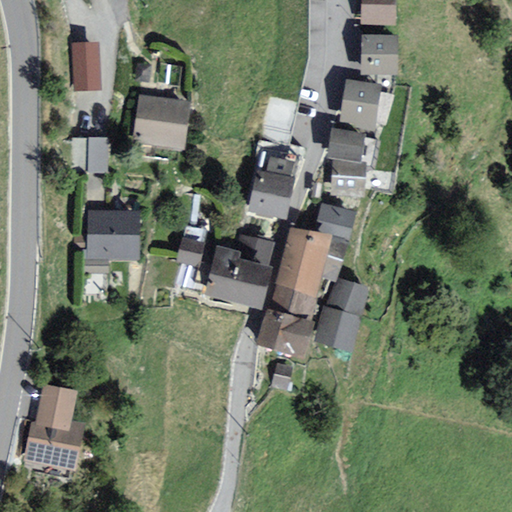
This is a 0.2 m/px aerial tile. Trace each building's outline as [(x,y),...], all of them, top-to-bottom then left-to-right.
[(408,0),(371,0),(370,25),(407,28),(408,0)] [(412,40),(372,39),(371,77),(410,79),(412,40)] [(105,47),(76,48),(77,95),(106,94),(105,47)] [(394,90),(356,84),(349,124),(386,131),(394,90)] [(201,108),(145,100),(138,145),(194,154),(201,108)] [(378,139),(342,133),(338,158),(374,164),(378,139)] [(114,144),(75,142),(73,174),(113,176),(114,144)] [(381,170),(343,166),(340,197),(377,201),(381,170)] [(292,178),(260,171),(252,208),(284,215),(292,178)] [(152,212),(94,212),(93,261),(151,262),(152,212)] [(316,234),(293,229),(274,306),(316,317),(326,279),(336,239),(316,234)] [(233,251),(218,247),(205,296),(258,310),(269,266),(265,265),(271,242),(238,234),(233,251)] [(213,245),(189,241),(185,265),(208,269),(213,245)] [(378,292),(351,285),(341,283),(325,345),(363,354),(378,292)] [(311,324),(270,310),(260,341),(301,354),(311,324)] [(302,369),(283,365),(277,389),(296,393),(302,369)] [(90,394),(53,388),(47,425),(39,424),(33,466),(93,475),(100,427),(85,425),(90,394)]
